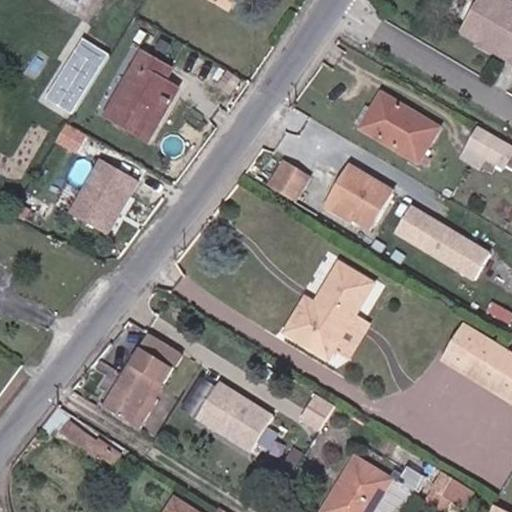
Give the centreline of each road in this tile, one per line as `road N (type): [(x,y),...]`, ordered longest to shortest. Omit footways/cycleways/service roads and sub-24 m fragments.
road 1 (residential): [(332,5),(0,450)]
road 2 (residential): [(511,112),(332,5)]
